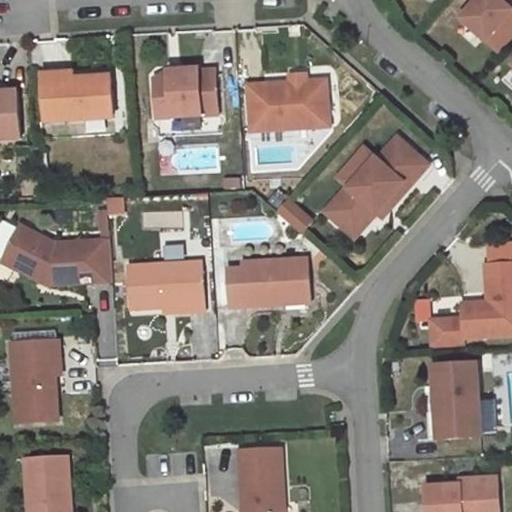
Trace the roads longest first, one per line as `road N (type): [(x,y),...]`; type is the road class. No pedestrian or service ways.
road 1 (residential): [(144,511),(127,485),(124,408),(150,386),(362,371)]
road 2 (residential): [(362,371),(364,332),(386,287),(508,149)]
road 3 (residential): [(508,149),(361,14),(356,0)]
road 4 (residential): [(371,511),(362,371)]
